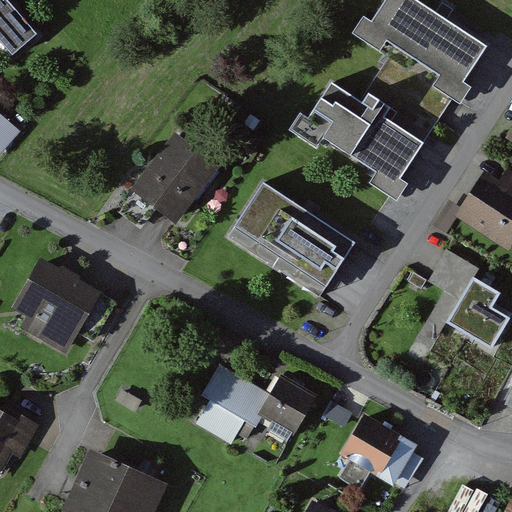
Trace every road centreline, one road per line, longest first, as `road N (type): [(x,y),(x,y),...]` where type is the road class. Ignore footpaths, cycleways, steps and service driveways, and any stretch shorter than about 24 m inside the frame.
road 1 (residential): [(0,183),(336,362)]
road 2 (residential): [(336,362),(511,91)]
road 3 (residential): [(336,362),(511,450)]
